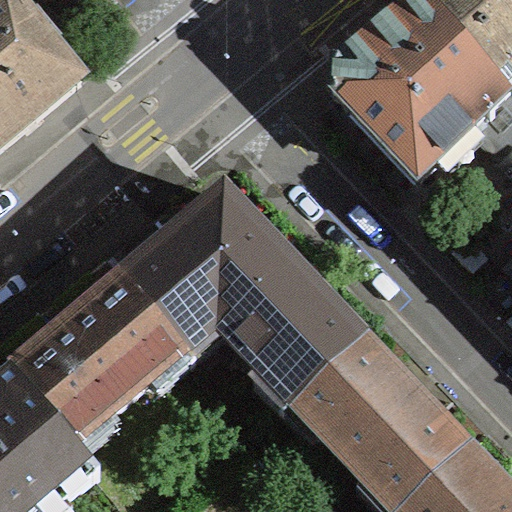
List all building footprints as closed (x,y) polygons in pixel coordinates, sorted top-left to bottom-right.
[(0,0),(0,152),(80,86),(9,0),(0,0)] [(511,104),(493,82),(423,0),(417,0),(335,68),(333,97),(417,186),(471,135),(496,161),(511,146),(511,104)] [(511,0),(423,0),(493,82),(504,71),(511,80),(511,0)] [(361,344),(224,200),(123,285),(184,358),(217,330),(292,410),(361,344)] [(10,378),(72,452),(184,358),(123,285),(10,378)] [(292,410),(389,511),(402,511),(465,453),(361,344),(292,410)] [(0,386),(0,511),(61,511),(97,482),(72,452),(10,378),(0,386)] [(402,511),(511,511),(511,501),(465,453),(402,511)] [(293,511),(296,510),(259,464),(201,511),(293,511)]
